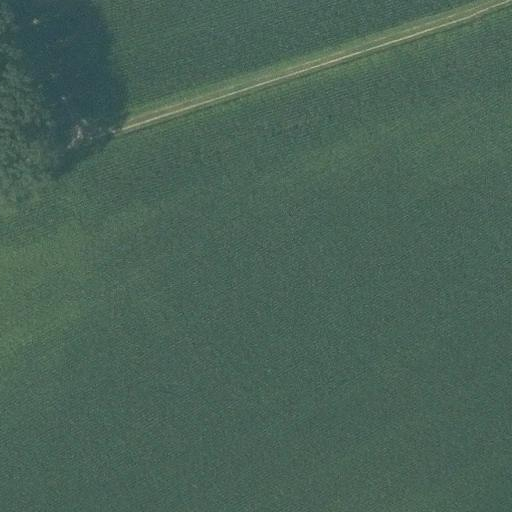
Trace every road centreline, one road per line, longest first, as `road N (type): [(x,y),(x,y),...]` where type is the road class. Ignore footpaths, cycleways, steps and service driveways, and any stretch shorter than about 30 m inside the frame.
road 1 (track): [(0,152),(494,0)]
road 2 (track): [(22,0),(84,124)]
